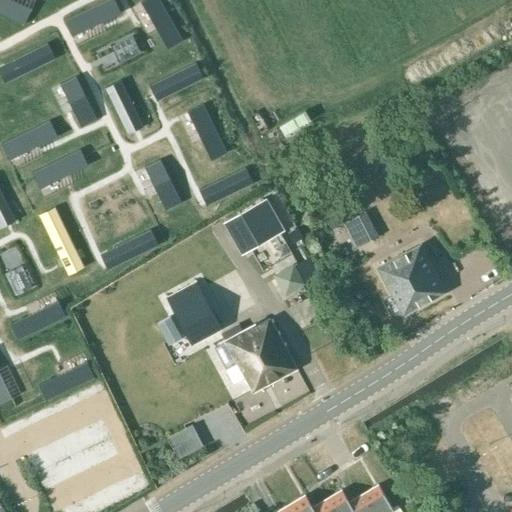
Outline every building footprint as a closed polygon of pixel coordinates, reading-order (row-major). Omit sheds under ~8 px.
[(13,0),(0,0),(0,13),(24,24),(31,8),(13,0)] [(115,0),(104,0),(65,19),(73,36),(121,12),(115,0)] [(165,0),(145,0),(169,47),(185,39),(165,0)] [(47,42),(3,64),(11,80),(55,59),(47,42)] [(195,62),(155,81),(163,97),(203,78),(195,62)] [(76,75),(60,83),(80,125),(96,117),(76,75)] [(121,80),(105,88),(124,127),(140,120),(121,80)] [(203,103),(187,111),(211,159),(227,151),(203,103)] [(49,119),(1,143),(9,159),(57,135),(49,119)] [(80,148),(31,172),(39,188),(88,165),(80,148)] [(161,160),(145,168),(166,210),(182,202),(161,160)] [(243,164),(200,185),(208,201),(251,180),(243,164)] [(0,188),(0,220),(12,214),(0,188)] [(265,198),(225,221),(243,254),(283,230),(265,198)] [(55,206),(39,214),(60,258),(76,250),(55,206)] [(359,213),(343,221),(357,248),(372,240),(359,213)] [(148,227),(102,250),(110,266),(156,243),(148,227)] [(296,227),(287,232),(293,243),(302,238),(298,231),(296,227)] [(406,251),(377,266),(403,314),(445,290),(420,244),(406,252),(406,251)] [(307,258),(293,266),(302,282),(316,274),(307,258)] [(293,266),(277,275),(286,291),(302,282),(293,266)] [(202,291),(172,307),(191,344),(222,327),(202,291)] [(57,301),(8,324),(16,341),(65,317),(57,301)] [(170,316),(159,323),(163,331),(168,341),(172,338),(180,334),(170,316)] [(238,323),(221,332),(253,391),(296,367),(270,318),(257,325),(256,323),(243,331),(238,323)] [(86,361),(38,384),(45,400),(94,377),(86,361)] [(0,372),(0,402),(12,397),(0,372)] [(197,435),(192,424),(186,427),(167,437),(172,448),(197,435)] [(178,459),(203,446),(197,435),(172,448),(178,459)] [(374,511),(386,511),(393,509),(378,483),(363,492),(374,511)] [(334,511),(354,511),(348,501),(349,501),(342,489),(326,498),(334,511)] [(374,511),(363,492),(349,501),(348,501),(354,511),(374,511)] [(293,511),(314,511),(312,506),(305,493),(289,503),(293,511)] [(334,511),(326,498),(312,506),(314,511),(334,511)] [(293,511),(289,503),(274,511),(293,511)]
